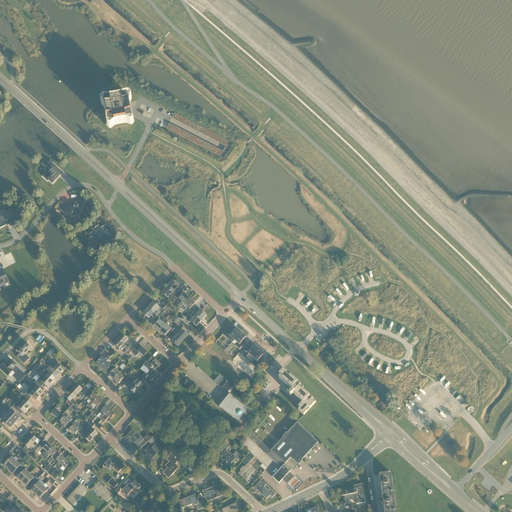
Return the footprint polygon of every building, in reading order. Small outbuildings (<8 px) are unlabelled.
[(128,98),(105,102),(109,126),(132,121),(128,98)] [(47,172),(43,177),(48,181),(48,180),(53,184),(56,181),(54,180),(59,174),(56,172),(58,169),(53,164),(50,167),(49,166),(45,170),(47,172)] [(65,203),(62,211),(72,214),(73,212),(79,215),(83,202),(77,200),(74,206),(65,203)] [(0,224),(2,227),(0,228),(0,229),(7,225),(7,226),(15,222),(16,223),(19,222),(16,216),(14,217),(13,217),(10,211),(3,215),(2,214),(0,214),(0,224)] [(94,232),(90,235),(92,238),(97,245),(99,247),(103,244),(104,245),(110,240),(108,237),(113,233),(110,229),(109,230),(108,229),(109,228),(107,225),(101,229),(99,226),(93,231),(94,232)] [(0,287),(9,283),(3,270),(0,271),(0,270),(0,287)] [(176,292),(175,291),(178,288),(172,282),(167,288),(177,298),(181,294),(179,292),(178,292),(177,291),(176,292)] [(174,302),(177,298),(167,288),(162,293),(168,299),(170,295),(171,296),(171,297),(172,299),(171,300),(174,302)] [(183,306),(189,298),(184,293),(179,299),(181,302),(180,303),(183,306)] [(190,309),(195,304),(189,298),(183,306),(178,311),(182,314),(186,309),(186,308),(187,307),(190,309)] [(157,311),(157,310),(159,308),(153,302),(148,308),(157,316),(160,313),(158,311),(158,312),(157,311)] [(177,308),(173,304),(169,308),(173,312),(177,308)] [(198,313),(195,311),(197,309),(195,307),(190,311),(192,313),(201,321),(206,316),(200,310),(198,313)] [(143,313),(149,319),(152,316),(153,317),(152,317),(154,319),(153,320),(155,322),(159,318),(157,316),(148,308),(143,313)] [(196,327),(201,321),(192,313),(190,316),(193,319),(190,321),(196,327)] [(159,331),(168,322),(164,319),(162,322),(159,320),(154,326),(159,331)] [(165,336),(172,329),(168,325),(169,324),(168,322),(159,331),(165,336)] [(185,333),(188,331),(184,327),(181,330),(182,331),(180,333),(178,332),(178,333),(174,329),(172,331),(183,341),(188,336),(185,333)] [(229,332),(224,336),(232,343),(235,341),(234,340),(241,333),(236,329),(233,332),(231,334),(229,332)] [(178,347),(183,341),(172,331),(168,335),(171,337),(172,337),(173,338),(174,338),(174,337),(175,338),(172,341),(178,347)] [(235,341),(232,343),(235,346),(239,350),(243,345),(241,343),(243,341),(246,337),(241,333),(234,340),(235,341)] [(130,346),(125,342),(127,340),(123,335),(118,340),(126,346),(132,352),(135,348),(136,348),(132,344),(130,346)] [(132,352),(126,346),(118,340),(114,344),(119,349),(121,347),(126,351),(124,353),(128,356),(131,352),(132,352)] [(19,347),(16,351),(22,357),(28,351),(34,356),(39,350),(32,344),(29,346),(25,342),(22,345),(21,344),(19,347)] [(248,348),(242,354),(246,358),(249,354),(253,357),(260,349),(255,345),(250,350),(248,348)] [(135,348),(132,352),(131,352),(136,357),(139,353),(144,357),(147,353),(142,347),(138,351),(135,348)] [(256,359),(252,363),(256,367),(262,361),(260,359),(264,354),(260,349),(253,357),(256,359)] [(107,362),(111,357),(109,356),(106,359),(106,358),(105,359),(104,360),(102,358),(97,364),(101,368),(107,362)] [(161,365),(155,360),(152,364),(148,360),(143,365),(149,370),(153,366),(157,370),(161,365)] [(5,363),(0,367),(0,368),(8,376),(13,371),(12,370),(16,365),(12,361),(8,365),(5,363)] [(109,364),(107,362),(101,368),(106,372),(108,369),(110,371),(114,367),(112,365),(111,366),(109,365),(109,364)] [(52,364),(48,369),(52,373),(54,371),(60,375),(64,371),(60,368),(62,366),(59,364),(57,365),(55,366),(52,364)] [(117,372),(115,370),(116,368),(114,367),(110,371),(112,373),(109,375),(114,380),(120,373),(117,371),(117,372)] [(50,375),(52,373),(48,369),(44,373),(47,376),(45,378),(52,384),(56,380),(50,375)] [(316,402),(302,390),(299,387),(300,385),(284,370),(279,375),(280,377),(279,379),(288,386),(286,389),(288,391),(287,393),(291,396),(293,394),(302,403),(298,407),(300,409),(298,411),(304,415),(316,402)] [(21,371),(14,378),(19,383),(26,376),(21,371)] [(124,378),(122,376),(122,375),(120,373),(114,380),(119,384),(121,381),(123,383),(127,378),(125,377),(124,378)] [(52,384),(45,378),(43,380),(40,377),(36,382),(41,386),(43,383),(48,388),(52,384)] [(217,385),(227,394),(234,386),(224,377),(217,385)] [(132,384),(138,390),(142,385),(137,380),(135,382),(130,378),(129,380),(128,380),(129,381),(132,384)] [(39,388),(41,386),(36,382),(32,386),(35,389),(33,391),(40,397),(44,393),(39,388)] [(134,394),(138,390),(132,384),(130,386),(131,387),(129,389),(134,394)] [(84,396),(80,392),(82,389),(77,385),(73,389),(80,396),(85,400),(89,395),(86,393),(84,396)] [(78,398),(80,396),(73,389),(69,394),(74,398),(76,396),(78,398)] [(40,397),(33,391),(31,393),(28,390),(24,394),(29,399),(31,396),(36,401),(40,397)] [(27,401),(29,399),(24,394),(22,397),(25,399),(23,402),(21,403),(28,410),(32,406),(27,401)] [(89,408),(98,399),(93,394),(89,399),(87,401),(87,402),(89,404),(87,406),(89,408)] [(247,410),(229,395),(219,407),(237,422),(241,418),(241,419),(245,414),(244,414),(247,410)] [(98,408),(102,403),(98,399),(89,408),(91,410),(95,405),(98,408)] [(77,408),(79,406),(72,400),(70,402),(72,404),(77,408)] [(28,410),(21,403),(20,406),(17,403),(13,407),(17,411),(19,409),(24,414),(28,410)] [(8,411),(6,414),(15,423),(19,419),(17,416),(14,413),(13,413),(15,410),(10,405),(6,409),(8,411)] [(51,413),(57,418),(60,414),(57,411),(60,408),(58,406),(55,409),(51,413)] [(102,420),(111,410),(106,406),(102,411),(100,414),(102,416),(100,418),(102,420)] [(111,420),(115,415),(111,410),(102,420),(104,422),(108,417),(111,420)] [(60,421),(66,427),(72,420),(68,416),(65,413),(61,417),(63,418),(60,421)] [(1,416),(0,416),(0,422),(2,424),(4,422),(5,422),(4,423),(8,426),(8,425),(11,428),(15,423),(6,414),(2,418),(1,416)] [(78,434),(81,431),(83,429),(81,427),(77,423),(75,422),(72,425),(73,426),(70,430),(75,435),(77,433),(78,434)] [(293,470),(298,465),(298,464),(318,443),(297,423),(271,451),(271,452),(273,453),(275,455),(277,457),(279,459),(281,460),(277,465),(281,468),(272,478),(279,484),(292,469),(293,470)] [(90,432),(88,429),(85,427),(83,429),(93,438),(97,434),(93,429),(90,432)] [(89,443),(93,438),(83,429),(81,431),(84,434),(87,436),(84,438),(89,443)] [(141,438),(138,441),(133,436),(135,433),(133,430),(125,439),(131,445),(132,444),(136,448),(143,440),(141,438)] [(38,444),(35,442),(37,440),(32,435),(28,440),(33,444),(35,447),(38,449),(40,447),(43,444),(40,441),(38,444)] [(29,449),(33,444),(28,440),(24,444),(26,446),(25,448),(27,450),(29,449)] [(236,452),(233,455),(227,450),(230,446),(226,443),(219,451),(227,458),(224,461),(229,466),(232,462),(234,464),(241,457),(236,452)] [(43,458),(53,448),(48,444),(43,449),(46,451),(44,454),(41,456),(43,458)] [(144,457),(150,461),(159,451),(152,444),(147,449),(145,452),(147,454),(144,457)] [(52,457),(57,452),(53,448),(43,458),(45,460),(48,458),(50,455),(52,457)] [(174,463),(179,458),(172,451),(170,453),(171,454),(166,460),(169,463),(165,466),(167,468),(163,474),(169,479),(179,468),(181,466),(179,464),(177,466),(174,463)] [(9,470),(16,462),(13,460),(15,458),(13,456),(14,456),(11,453),(6,457),(9,460),(4,466),(9,470)] [(251,453),(246,458),(250,462),(255,457),(251,453)] [(56,470),(65,460),(61,456),(56,461),(58,462),(56,465),(54,468),(56,470)] [(123,468),(111,457),(104,465),(107,469),(110,465),(118,473),(123,468)] [(63,471),(65,469),(70,464),(65,460),(56,470),(58,472),(61,469),(63,471)] [(20,471),(24,466),(20,463),(19,465),(16,462),(9,470),(13,474),(18,469),(20,471)] [(241,471),(239,474),(246,481),(255,470),(251,466),(249,464),(248,463),(246,466),(244,468),(243,467),(240,470),(241,471)] [(22,482),(29,474),(25,470),(27,469),(24,466),(20,471),(23,473),(18,478),(22,482)] [(382,494),(393,492),(391,473),(379,475),(380,483),(379,483),(379,486),(381,486),(382,494)] [(34,483),(38,479),(36,477),(34,479),(29,474),(22,482),(27,486),(32,481),(34,483)] [(36,495),(43,487),(38,483),(40,481),(38,479),(34,483),(36,485),(31,491),(36,495)] [(108,483),(114,489),(118,484),(112,479),(108,483)] [(141,486),(135,481),(132,484),(130,482),(122,491),(127,495),(135,487),(138,490),(141,486)] [(254,488),(266,499),(270,496),(272,498),(276,494),(270,489),(268,491),(264,488),(266,486),(261,481),(254,488)] [(97,494),(104,487),(99,482),(92,489),(97,494)] [(83,496),(87,491),(81,484),(76,489),(83,496)] [(366,503),(362,484),(354,486),(354,490),(342,492),(343,496),(344,496),(346,504),(344,505),(345,508),(351,506),(349,500),(355,498),(356,504),(366,503)] [(219,490),(217,486),(203,492),(205,497),(201,499),(202,500),(203,501),(206,507),(209,506),(207,502),(218,498),(217,497),(223,495),(221,490),(219,490)] [(43,487),(36,495),(40,499),(49,489),(47,488),(46,489),(43,487)] [(102,498),(108,491),(104,487),(97,494),(102,498)] [(78,501),(83,496),(76,489),(71,494),(78,501)] [(107,503),(113,496),(108,491),(102,498),(107,503)] [(384,511),(389,511),(396,511),(393,492),(382,494),(383,502),(381,502),(382,505),(383,505),(384,511)] [(74,506),(78,501),(71,494),(67,499),(74,506)] [(195,505),(197,511),(205,507),(203,503),(202,501),(199,502),(199,500),(198,501),(196,495),(188,498),(188,499),(183,501),(182,500),(179,502),(181,508),(182,509),(193,504),(194,506),(195,505)] [(150,511),(154,507),(157,509),(158,511),(163,511),(164,511),(163,511),(164,511),(166,509),(166,508),(155,497),(145,508),(149,511),(150,511)]
